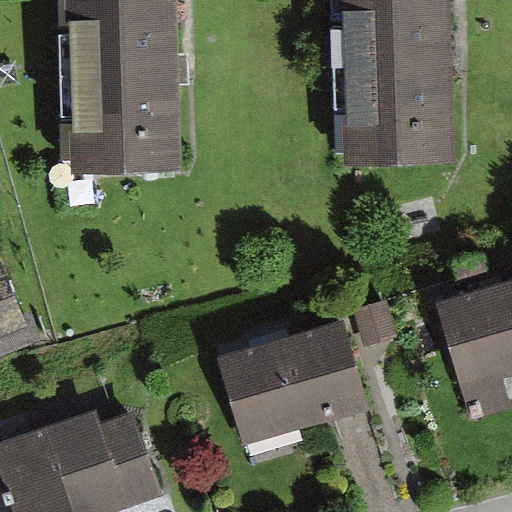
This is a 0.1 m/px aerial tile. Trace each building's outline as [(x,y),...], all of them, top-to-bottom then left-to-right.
[(180,0),(81,0),(85,161),(185,157),(180,0)] [(456,0),(357,0),(360,159),(460,155),(456,0)] [(0,337),(27,327),(3,265),(0,265),(0,337)] [(511,288),(441,309),(475,422),(511,411),(511,396),(507,381),(511,379),(511,288)] [(344,323),(219,361),(246,448),(371,410),(344,323)] [(99,412),(0,446),(0,467),(15,511),(121,511),(164,497),(135,415),(104,426),(99,412)]
